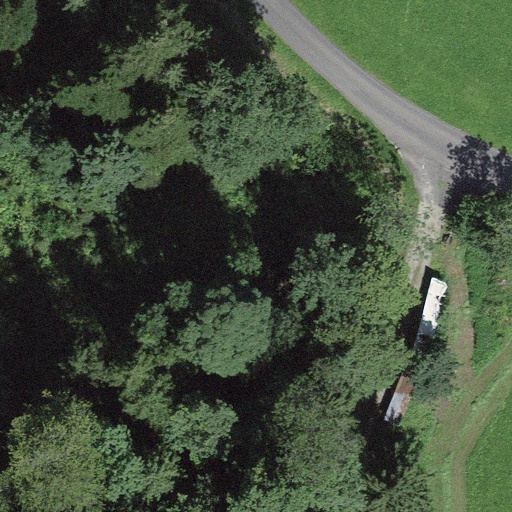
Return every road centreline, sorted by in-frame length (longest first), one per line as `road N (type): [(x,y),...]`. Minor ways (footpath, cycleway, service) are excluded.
road 1 (track): [(435,149),(416,270),(337,511)]
road 2 (unclassified): [(259,0),(435,149),(511,177)]
